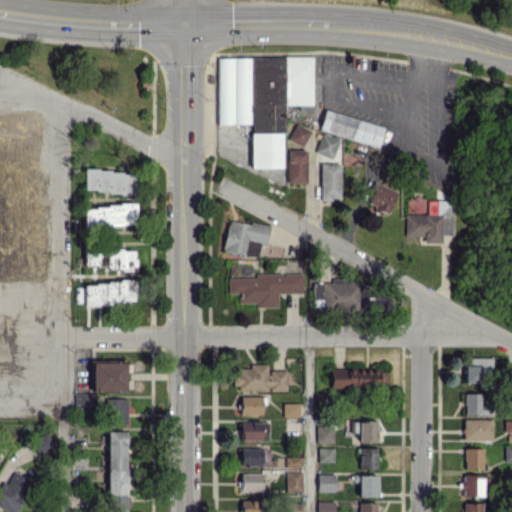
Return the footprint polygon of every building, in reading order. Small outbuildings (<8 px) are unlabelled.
[(217,57),(217,124),(250,124),(250,168),(282,168),(282,104),(312,104),(311,57),(217,57)] [(383,126),(324,109),(318,129),(377,147),(383,126)] [(0,278),(11,279),(13,274),(23,274),(38,274),(40,275),(45,264),(45,244),(36,244),(35,112),(0,112),(0,278)] [(287,140),(302,147),(310,130),(295,123),(287,140)] [(314,152),(332,158),(338,139),(321,133),(314,152)] [(306,150),(286,150),(286,182),(306,182),(306,150)] [(319,199),(340,199),(339,163),(319,163),(319,199)] [(83,192),(136,192),(136,171),(83,171),(83,192)] [(387,213),(396,191),(374,182),(365,204),(387,213)] [(405,236),(423,236),(422,242),(440,242),(440,234),(451,234),(452,201),(424,201),(424,207),(405,207),(405,236)] [(83,205),(83,226),(135,225),(135,204),(83,205)] [(265,245),(269,226),(227,218),(221,251),(256,258),(259,244),(265,245)] [(135,268),(135,248),(84,248),(83,268),(135,268)] [(301,293),(301,273),(254,273),(254,277),(227,277),(227,293),(238,293),(237,303),(255,303),(255,307),(277,307),(277,293),(301,293)] [(312,282),(312,299),(322,299),(322,308),(364,307),(363,279),(331,279),(331,282),(312,282)] [(74,283),(75,305),(135,303),(135,281),(74,283)] [(492,357),(465,357),(464,382),(491,382),(492,357)] [(90,362),(91,391),(127,390),(127,372),(129,371),(129,361),(90,362)] [(286,370),(268,370),(268,363),(250,363),(250,367),(234,367),(234,391),(286,390),(286,370)] [(329,387),(385,389),(386,369),(329,368),(329,387)] [(93,404),(93,393),(75,392),(74,403),(93,404)] [(482,393),(464,393),(464,414),(489,414),(489,402),(482,403),(482,393)] [(261,396),(240,396),(239,414),(261,414),(261,396)] [(127,424),(127,398),(106,398),(106,423),(127,424)] [(299,416),(298,403),(282,403),(283,417),(299,416)] [(491,419),(462,418),(462,439),(491,439),(491,419)] [(511,419),(503,420),(503,432),(511,431),(511,419)] [(358,441),(377,441),(377,420),(350,421),(350,433),(358,433),(358,441)] [(240,440),(267,439),(267,421),(239,422),(240,440)] [(315,442),(333,442),(333,426),(315,426),(315,442)] [(125,511),(126,431),(107,431),(106,511),(125,511)] [(55,448),(48,433),(31,439),(37,455),(55,448)] [(239,464),(266,465),(266,457),(262,457),(262,447),(240,447),(239,464)] [(333,462),(333,447),(317,447),(317,462),(333,462)] [(358,469),(376,468),(375,447),(358,447),(358,469)] [(481,469),(482,447),(464,447),(463,469),(481,469)] [(300,467),(300,456),(284,456),(284,467),(300,467)] [(285,491),(301,491),(301,469),(285,469),(285,491)] [(0,507),(10,511),(16,511),(30,480),(12,472),(6,485),(0,482),(0,507)] [(261,491),(261,473),(240,472),(240,491),(261,491)] [(316,491),(334,491),(333,474),(316,474),(316,491)] [(376,496),(377,475),(352,474),(352,481),(358,481),(358,496),(376,496)] [(484,475),(462,474),(462,495),(484,496),(484,475)] [(240,511),(262,511),(262,499),(240,500),(240,511)] [(333,511),(334,501),(316,501),(315,511),(333,511)] [(299,511),(300,503),(286,502),(286,511),(299,511)] [(377,511),(377,502),(358,502),(358,511),(377,511)] [(481,511),(481,502),(464,502),(463,511),(481,511)]
